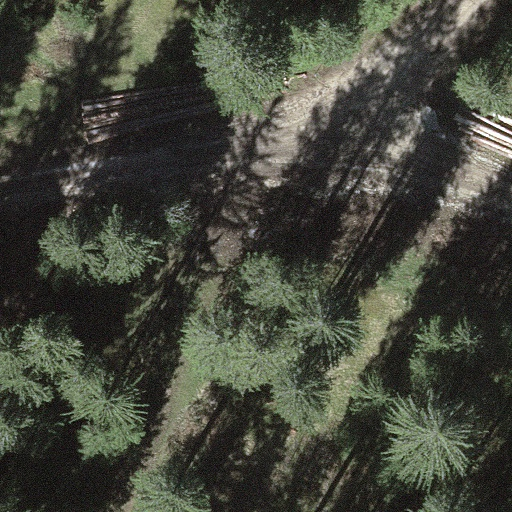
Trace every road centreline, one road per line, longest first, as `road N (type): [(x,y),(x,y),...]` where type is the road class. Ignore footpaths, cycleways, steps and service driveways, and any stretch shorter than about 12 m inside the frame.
road 1 (track): [(243,160),(456,44),(495,0)]
road 2 (track): [(0,208),(243,160)]
